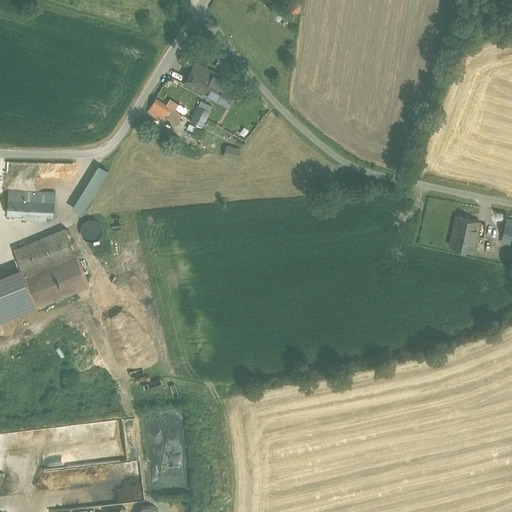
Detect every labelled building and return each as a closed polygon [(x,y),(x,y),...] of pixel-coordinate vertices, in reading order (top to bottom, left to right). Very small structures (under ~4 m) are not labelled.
[(222,48),(198,32),(190,45),(214,61),(222,48)] [(211,70),(187,58),(177,80),(200,91),(211,70)] [(237,83),(211,70),(200,91),(226,104),(237,83)] [(172,107),(157,96),(146,110),(155,117),(158,113),(165,117),(172,107)] [(210,110),(199,105),(191,121),(202,126),(210,110)] [(241,149),(228,145),(225,154),(239,158),(241,149)] [(108,170),(99,164),(72,208),(82,214),(108,170)] [(56,192),(9,189),(7,214),(54,217),(56,192)] [(480,222),(457,217),(451,245),(473,250),(480,222)] [(102,234),(103,229),(102,225),(100,222),(96,219),(92,219),(87,220),(84,222),(81,226),(81,230),(82,234),(84,238),(88,240),(92,241),(96,240),(100,237),(102,234)] [(511,219),(507,219),(503,237),(511,238),(511,219)] [(66,227),(14,249),(21,266),(26,277),(77,256),(66,227)] [(77,256),(26,277),(37,306),(89,284),(77,256)] [(21,266),(0,274),(0,321),(37,306),(26,277),(21,266)]
